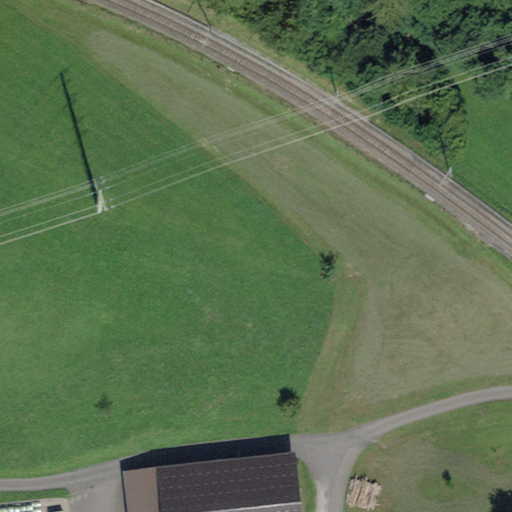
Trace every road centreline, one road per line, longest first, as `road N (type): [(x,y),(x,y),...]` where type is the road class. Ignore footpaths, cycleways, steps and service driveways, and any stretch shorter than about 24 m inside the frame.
road 1 (track): [(0,482),(108,474),(200,451),(356,440)]
road 2 (unclassified): [(332,511),(338,473),(356,440),(401,419),(511,394)]
